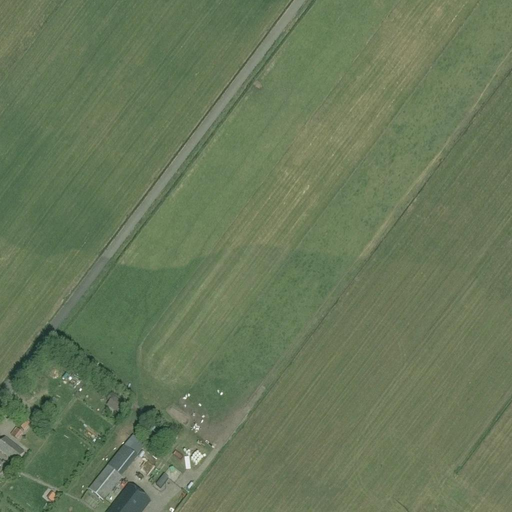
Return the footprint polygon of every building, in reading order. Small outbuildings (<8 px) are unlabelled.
[(124,404),(115,397),(109,404),(119,411),(124,404)] [(19,428),(25,432),(30,425),(24,420),(19,428)] [(147,430),(146,432),(145,434),(144,436),(144,437),(144,439),(145,441),(145,443),(146,445),(148,446),(149,447),(151,448),(153,449),(155,449),(157,448),(159,448),(161,447),(162,446),(163,444),(164,442),(165,441),(165,439),(165,437),(165,435),(164,433),(163,431),(162,430),(160,429),(158,428),(156,428),(154,427),(152,428),(151,428),(149,429),(147,430)] [(18,440),(23,435),(16,429),(11,436),(17,441),(14,445),(16,446),(20,442),(18,440)] [(182,448),(199,457),(204,448),(187,438),(182,448)] [(0,451),(16,464),(23,454),(5,440),(0,445),(0,451)] [(138,458),(124,447),(88,491),(102,502),(121,478),(122,479),(138,458)] [(485,453),(477,466),(485,472),(494,459),(485,453)] [(162,475),(154,485),(159,489),(167,479),(162,475)] [(142,511),(150,503),(129,486),(108,511),(142,511)]
